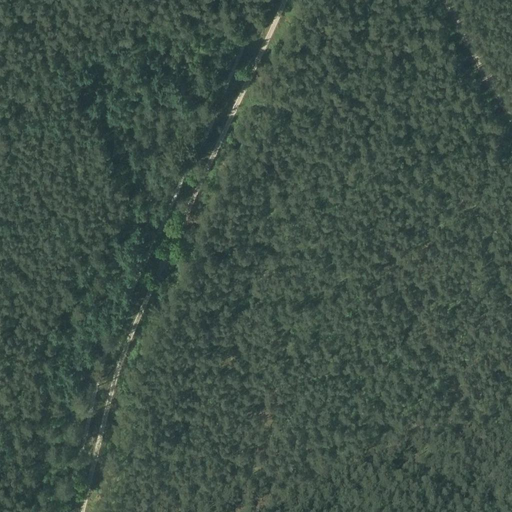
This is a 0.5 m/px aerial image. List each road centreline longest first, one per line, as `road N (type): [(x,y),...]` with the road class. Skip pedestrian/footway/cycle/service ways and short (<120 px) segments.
road 1 (track): [(80,511),(129,337),(285,0)]
road 2 (track): [(447,0),(511,119)]
